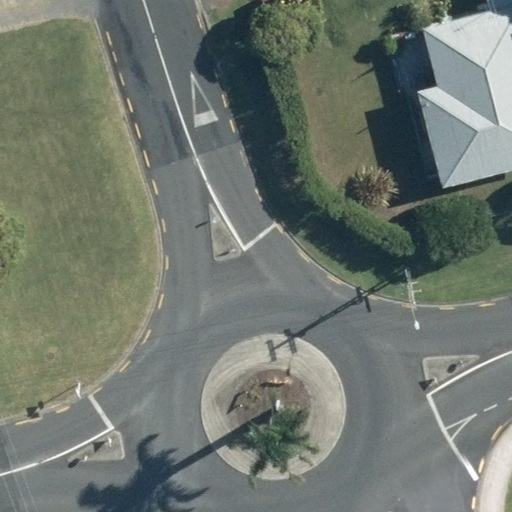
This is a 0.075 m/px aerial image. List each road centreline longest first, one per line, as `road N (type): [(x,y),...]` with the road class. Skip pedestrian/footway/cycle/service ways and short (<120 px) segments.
road 1 (tertiary): [(201,168),(146,0)]
road 2 (residential): [(511,373),(445,434),(392,462)]
road 3 (tertiary): [(201,168),(230,190),(289,286)]
road 4 (tertiary): [(202,311),(193,215),(201,168)]
road 5 (tertiary): [(371,327),(402,392),(392,462)]
road 6 (residential): [(39,465),(65,438),(155,385)]
road 7 (residential): [(371,327),(511,337)]
road 8 (residential): [(166,466),(124,478),(79,478),(39,465)]
